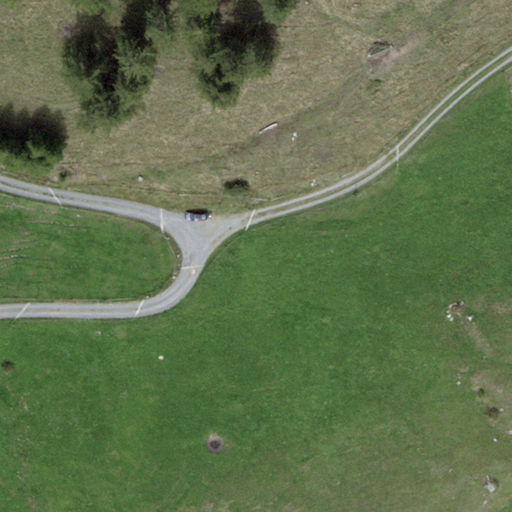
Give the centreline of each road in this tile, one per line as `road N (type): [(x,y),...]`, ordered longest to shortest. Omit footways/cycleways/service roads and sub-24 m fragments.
road 1 (track): [(0,168),(58,194),(183,225),(197,264),(185,288),(164,303),(0,314)]
road 2 (track): [(193,239),(350,186),(511,61)]
